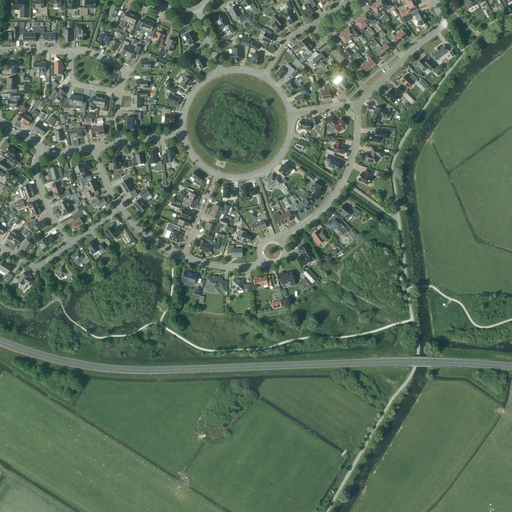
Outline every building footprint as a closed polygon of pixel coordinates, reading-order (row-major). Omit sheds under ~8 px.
[(29,17),(29,8),(29,6),(25,6),(25,0),(12,0),(12,10),(20,10),(20,17),(29,17)] [(43,0),(41,0),(40,0),(40,1),(33,1),(33,8),(41,8),(41,15),(47,15),(47,7),(43,7),(43,0)] [(61,4),(61,0),(50,0),(51,7),(61,7),(61,11),(65,11),(65,4),(61,4)] [(81,16),(81,8),(77,8),(77,0),(68,0),(68,9),(73,9),(73,16),(81,16)] [(89,0),(88,0),(85,0),(85,8),(81,8),(81,14),(81,16),(88,16),(88,8),(96,8),(96,0),(89,0)] [(251,0),(240,0),(245,8),(250,5),(252,10),(256,8),(251,0)] [(303,11),(304,13),(306,14),(308,13),(309,15),(315,11),(312,5),(315,4),(313,0),(308,0),(310,4),(305,7),(306,9),(303,11)] [(392,6),(387,0),(385,2),(382,0),(379,0),(376,3),(383,10),(386,7),(388,10),(392,6)] [(416,0),(413,0),(407,3),(408,6),(409,9),(419,4),(416,0)] [(379,13),(383,10),(376,3),(371,7),(375,11),(372,13),(377,19),(381,15),(379,13)] [(119,17),(116,16),(119,8),(113,5),(110,10),(108,14),(113,17),(111,22),(116,24),(119,17)] [(240,14),(236,5),(229,9),(232,15),(231,15),(233,19),(238,16),(242,23),(248,19),(244,12),(240,14)] [(290,24),(296,22),(294,19),(295,19),(291,11),(288,12),(287,9),(283,11),(284,14),(288,22),(289,22),(290,24)] [(127,21),(129,22),(133,14),(127,11),(124,20),(123,19),(120,26),(124,28),(127,21)] [(413,17),(415,16),(417,20),(417,25),(420,25),(420,26),(428,22),(426,18),(425,15),(424,15),(423,12),(419,14),(418,11),(411,14),(413,17)] [(369,17),(365,13),(360,17),(367,25),(370,22),(372,24),(376,21),(371,15),(369,17)] [(133,14),(129,22),(128,24),(134,26),(138,16),(133,14)] [(218,25),(220,28),(228,24),(223,14),(215,18),(219,24),(218,25)] [(281,20),(277,14),(272,18),(275,22),(271,25),(277,33),(283,28),(281,25),(284,22),(281,20)] [(364,28),(367,25),(360,17),(355,22),(359,26),(357,28),(361,34),(365,30),(364,28)] [(141,24),(138,23),(136,30),(140,32),(141,30),(145,31),(149,21),(144,18),(141,24)] [(155,23),(149,21),(145,31),(148,33),(147,35),(152,37),(155,30),(152,29),(155,23)] [(236,30),(232,24),(228,26),(231,33),(236,30)] [(395,31),(398,34),(403,41),(408,37),(403,31),(406,29),(402,24),(395,31)] [(33,27),(33,33),(30,33),(30,42),(36,42),(36,35),(40,35),(40,28),(40,26),(33,27)] [(81,30),(81,26),(77,26),(77,33),(80,33),(80,40),(87,40),(87,30),(81,30)] [(24,42),(30,42),(30,33),(24,33),(24,27),(20,27),(20,35),(24,35),(24,42)] [(53,30),(53,33),(50,33),(50,42),(56,42),(56,35),(60,35),(60,27),(55,27),(55,30),(53,30)] [(344,31),(350,39),(354,36),(356,38),(360,35),(354,28),(351,30),(349,27),(344,31)] [(16,38),(19,38),(19,28),(12,28),(12,33),(8,33),(8,42),(16,42),(16,38)] [(44,35),(44,42),(50,42),(50,33),(44,33),(44,28),(40,28),(40,35),(44,35)] [(272,41),(272,40),(274,37),(270,35),(271,32),(265,29),(264,31),(266,32),(263,37),(260,38),(261,41),(264,41),(270,44),(271,43),(273,42),(272,41)] [(190,45),(191,45),(192,47),(190,48),(191,51),(197,48),(195,45),(194,45),(193,43),(198,41),(196,36),(195,37),(192,31),(185,35),(190,45)] [(347,42),(350,39),(344,31),(339,36),(342,40),(340,42),(345,48),(349,44),(347,42)] [(164,35),(158,32),(157,35),(154,33),(152,39),(155,40),(154,42),(160,44),(164,35)] [(107,45),(112,35),(108,33),(107,36),(101,34),(97,43),(103,46),(105,43),(107,45)] [(391,41),(394,39),(399,45),(403,41),(398,34),(395,36),(392,33),(387,37),(391,41)] [(125,36),(119,34),(117,39),(122,42),(125,36)] [(384,45),(381,48),(387,55),(392,51),(387,45),(390,43),(384,36),(382,39),(384,41),(382,43),(384,45)] [(309,43),(305,38),(298,44),(297,43),(294,46),(296,49),(300,46),(302,49),(309,43)] [(167,43),(168,43),(166,47),(163,45),(160,52),(165,54),(167,49),(172,51),(176,42),(169,39),(167,43)] [(119,43),(113,40),(109,49),(115,52),(119,43)] [(130,43),(124,40),(121,46),(125,48),(122,54),(127,56),(131,48),(128,46),(130,43)] [(257,50),(260,46),(253,42),(250,46),(257,50)] [(313,48),(309,43),(302,49),(300,51),(302,53),(302,54),(305,58),(309,55),(307,53),(313,48)] [(135,50),(131,48),(127,56),(133,59),(135,55),(139,55),(143,47),(137,45),(135,50)] [(432,54),(436,59),(447,51),(444,45),(432,54)] [(243,59),(242,47),(232,47),(232,49),(230,49),(230,59),(233,58),(233,62),(240,62),(240,59),(243,59)] [(347,48),(343,51),(348,58),(352,54),(347,48)] [(383,59),(387,55),(381,48),(377,52),(374,48),(372,50),(375,55),(378,53),(383,59)] [(370,57),(365,61),(371,68),(376,64),(371,59),(373,57),(368,50),(366,52),(370,57)] [(253,58),(254,58),(253,64),(260,65),(261,58),(262,59),(263,55),(254,53),(253,58)] [(317,65),(326,58),(324,56),(323,55),(321,53),(315,58),(312,55),(307,60),(310,63),(313,60),(317,65)] [(207,66),(202,57),(198,59),(195,54),(188,58),(191,63),(195,61),(200,70),(207,66)] [(151,55),(148,61),(141,60),(141,68),(151,68),(151,63),(157,63),(157,58),(151,55)] [(435,67),(428,60),(425,63),(422,59),(417,64),(423,71),(427,68),(431,71),(435,67)] [(41,63),(40,63),(40,72),(40,76),(45,75),(44,72),(46,72),(46,76),(50,76),(50,69),(46,69),(46,63),(45,63),(45,61),(41,61),(41,63)] [(361,61),(357,64),(360,67),(361,66),(367,72),(371,68),(365,61),(363,63),(361,61)] [(20,68),(21,67),(21,64),(20,63),(18,63),(18,62),(8,62),(8,69),(12,69),(12,73),(18,73),(18,68),(20,68)] [(40,72),(40,63),(34,63),(34,69),(30,69),(30,76),(34,76),(34,72),(40,72)] [(55,74),(62,74),(62,70),(64,70),(64,66),(62,66),(62,63),(55,63),(55,68),(51,68),(52,76),(55,76),(55,74)] [(282,67),(281,68),(279,68),(279,70),(276,74),(281,79),(286,73),(289,76),(294,71),(290,66),(286,70),(282,67)] [(185,89),(192,81),(188,78),(190,75),(185,71),(181,76),(184,78),(179,84),(185,89)] [(408,88),(413,83),(414,83),(418,79),(412,73),(408,77),(406,75),(400,80),(408,88)] [(143,81),(137,80),(137,88),(148,88),(148,82),(151,82),(151,76),(143,76),(143,81)] [(298,88),(292,79),(285,83),(288,87),(287,87),(289,89),(292,93),(298,88)] [(350,87),(342,79),(336,85),(334,82),(331,85),(336,89),(338,87),(340,88),(344,93),(350,87)] [(428,87),(421,80),(419,82),(426,89),(428,87)] [(168,84),(166,88),(171,91),(170,94),(169,94),(166,102),(170,103),(170,104),(173,105),(174,105),(177,106),(180,98),(174,95),(174,93),(175,93),(177,89),(168,84)] [(325,91),(321,92),(319,94),(320,99),(323,99),(323,100),(331,99),(330,93),(334,91),(330,84),(328,85),(327,84),(324,85),(325,91)] [(399,97),(403,92),(398,87),(394,92),(391,89),(385,95),(393,103),(399,97)] [(66,93),(60,88),(57,91),(55,89),(48,98),(52,101),(55,97),(60,100),(61,101),(64,97),(63,96),(66,93)] [(307,89),(300,91),(302,95),(294,98),(297,105),(306,101),(304,96),(309,94),(307,89)] [(133,99),(133,101),(142,101),(142,97),(148,97),(148,92),(136,92),(136,95),(132,95),(132,99),(133,99)] [(406,93),(403,95),(411,104),(414,101),(406,93)] [(18,98),(20,98),(20,94),(11,94),(11,100),(8,100),(8,107),(18,107),(18,98)] [(70,104),(76,105),(77,96),(71,95),(71,98),(66,100),(62,107),(70,109),(70,104)] [(83,97),(77,96),(76,105),(75,107),(81,108),(81,111),(85,111),(87,101),(83,100),(83,97)] [(95,106),(98,106),(100,97),(94,96),(93,101),(90,101),(89,109),(94,110),(95,106)] [(98,106),(102,107),(101,110),(107,111),(108,105),(105,105),(106,98),(100,97),(98,106)] [(139,107),(139,111),(146,111),(146,106),(142,106),(142,101),(133,101),(133,104),(132,104),(132,107),(139,107)] [(21,122),(22,123),(28,115),(25,113),(29,107),(24,104),(18,113),(20,115),(17,120),(21,122)] [(383,110),(384,110),(376,106),(374,111),(375,111),(374,114),(373,114),(371,119),(378,122),(381,115),(389,118),(391,113),(383,110)] [(165,122),(174,123),(175,114),(170,114),(171,110),(163,109),(162,116),(165,116),(165,122)] [(30,116),(28,115),(22,123),(28,126),(32,119),(34,121),(40,113),(35,110),(30,116)] [(128,124),(127,124),(127,128),(137,129),(137,120),(141,120),(141,113),(134,113),(134,117),(128,117),(128,124)] [(47,122),(53,125),(56,119),(51,116),(47,122)] [(343,129),(343,128),(346,124),(341,119),(338,121),(334,117),(324,119),(324,124),(330,123),(333,127),(333,126),(339,132),(340,131),(341,131),(342,131),(343,130),(343,129)] [(300,121),(299,129),(305,130),(306,131),(309,131),(310,130),(310,124),(313,124),(314,125),(318,125),(317,118),(312,119),(313,119),(310,119),(310,122),(300,121)] [(43,125),(38,122),(33,130),(37,133),(43,125)] [(55,132),(57,141),(64,140),(63,132),(66,131),(65,124),(60,125),(61,131),(55,132)] [(80,128),(79,124),(75,125),(76,129),(78,138),(83,137),(83,134),(87,133),(85,125),(82,126),(82,128),(80,128)] [(48,128),(43,125),(37,133),(42,136),(48,128)] [(370,133),(370,141),(379,142),(379,143),(383,144),(383,138),(387,139),(388,131),(376,130),(376,134),(370,133)] [(309,140),(305,138),(303,141),(299,140),(298,144),(296,143),(295,148),(302,151),(304,147),(306,148),(309,140)] [(342,146),(343,141),(337,139),(335,144),(333,152),(343,154),(345,147),(342,146)] [(9,159),(17,164),(20,159),(15,156),(18,151),(10,146),(6,152),(11,156),(9,159)] [(371,154),(367,153),(365,161),(375,163),(375,160),(377,160),(378,156),(382,157),(383,150),(372,147),(371,152),(371,154)] [(174,153),(174,149),(166,150),(167,155),(163,155),(164,163),(173,162),(177,155),(174,153)] [(156,151),(150,152),(151,157),(149,157),(150,164),(156,163),(156,166),(154,166),(155,171),(163,170),(161,161),(158,161),(156,151)] [(136,155),(137,158),(132,159),(133,166),(138,165),(138,164),(145,163),(143,154),(136,155)] [(338,159),(335,158),(328,155),(326,161),(330,162),(328,166),(337,170),(340,164),(336,162),(338,159)] [(120,158),(113,159),(114,170),(121,168),(127,167),(131,167),(130,161),(127,162),(127,161),(121,162),(120,158)] [(0,161),(0,168),(6,172),(9,167),(11,169),(15,164),(8,159),(5,164),(0,161)] [(83,163),(81,163),(80,164),(78,165),(80,172),(81,172),(83,178),(90,176),(89,172),(88,172),(87,170),(91,169),(89,161),(83,163)] [(284,166),(283,165),(281,167),(282,167),(279,170),(286,177),(293,168),(292,168),(293,167),(291,165),(290,166),(287,163),(284,166)] [(63,177),(61,167),(57,168),(57,167),(54,168),(54,167),(53,168),(52,168),(49,169),(47,169),(47,172),(48,172),(49,179),(53,179),(60,177),(63,177)] [(359,176),(358,177),(358,178),(358,179),(358,180),(368,184),(371,177),(373,171),(367,169),(365,172),(364,174),(361,173),(360,176),(359,176)] [(195,171),(191,176),(195,179),(194,181),(198,184),(200,186),(200,187),(203,188),(205,183),(202,182),(202,180),(204,177),(195,171)] [(123,189),(131,184),(128,179),(132,176),(130,173),(124,177),(126,180),(120,184),(123,189)] [(17,182),(22,185),(27,178),(22,175),(17,182)] [(268,187),(270,185),(272,188),(277,185),(278,185),(282,183),(278,177),(275,178),(273,175),(264,180),(268,187)] [(62,188),(65,187),(62,178),(56,180),(57,183),(51,186),(53,191),(62,188)] [(87,183),(85,179),(81,181),(83,187),(87,185),(89,188),(97,184),(95,179),(87,183)] [(316,189),(314,192),(312,193),(312,195),(318,200),(324,192),(319,189),(322,185),(316,182),(313,186),(316,189)] [(31,184),(21,188),(23,193),(33,190),(31,184)] [(99,190),(97,184),(89,188),(90,191),(86,193),(88,198),(95,195),(93,192),(99,190)] [(135,189),(131,184),(123,189),(126,194),(130,192),(131,194),(130,194),(132,197),(137,194),(135,189)] [(249,185),(241,186),(242,193),(240,195),(243,197),(243,198),(250,196),(250,195),(257,194),(256,187),(249,189),(249,185)] [(236,190),(231,189),(231,186),(223,186),(223,197),(230,198),(230,196),(236,197),(236,190)] [(61,195),(62,198),(71,195),(69,190),(64,192),(62,188),(53,191),(55,197),(61,195)] [(188,188),(187,191),(191,193),(189,198),(197,202),(199,196),(193,194),(194,190),(188,188)] [(150,194),(147,189),(140,193),(143,198),(150,194)] [(33,190),(23,193),(24,197),(25,199),(35,196),(33,190)] [(311,198),(305,193),(301,196),(304,200),(301,202),(307,210),(312,206),(307,200),(310,198),(311,198)] [(185,197),(182,205),(187,207),(188,205),(195,208),(197,202),(189,198),(185,197)] [(98,198),(91,202),(94,207),(97,205),(99,208),(102,207),(103,208),(106,206),(105,205),(107,204),(104,198),(99,201),(98,198)] [(139,199),(134,204),(141,212),(148,207),(145,204),(144,205),(139,199)] [(58,205),(61,210),(70,206),(67,200),(58,205)] [(30,211),(39,207),(37,201),(28,205),(30,211)] [(302,214),(307,210),(301,202),(298,205),(295,201),(291,205),(295,211),(294,210),(297,208),(302,214)] [(215,204),(213,210),(221,214),(221,213),(225,215),(229,206),(224,204),(222,207),(215,204)] [(343,214),(343,216),(346,217),(347,218),(350,214),(356,218),(360,212),(354,207),(351,210),(344,204),(339,211),(343,214)] [(70,206),(61,210),(64,216),(73,211),(70,206)] [(188,209),(181,206),(179,211),(182,212),(181,216),(190,220),(193,213),(187,211),(188,209)] [(288,211),(284,214),(288,222),(290,221),(291,221),(294,219),(291,214),(294,212),(291,206),(286,208),(288,211)] [(41,213),(39,207),(30,211),(32,217),(41,213)] [(213,210),(210,216),(219,219),(221,214),(213,210)] [(83,223),(81,220),(84,218),(80,212),(74,216),(77,219),(70,223),(74,229),(83,223)] [(286,223),(288,222),(284,214),(280,216),(278,212),(274,214),(276,221),(280,219),(283,225),(286,223)] [(265,214),(256,217),(258,222),(261,230),(267,228),(264,222),(268,220),(265,214)] [(188,226),(190,220),(181,216),(179,220),(175,218),(173,223),(183,227),(184,224),(188,226)] [(253,219),(247,221),(250,228),(253,226),(255,232),(261,230),(258,222),(256,217),(253,219)] [(39,231),(47,226),(44,219),(37,223),(35,220),(29,223),(31,228),(36,226),(39,231)] [(331,231),(335,227),(343,235),(348,231),(337,219),(336,221),(334,219),(332,221),(331,220),(328,223),(328,222),(325,225),(328,229),(328,228),(331,231)] [(208,222),(206,228),(214,231),(217,232),(219,227),(222,228),(223,225),(216,222),(215,225),(208,222)] [(180,240),(180,239),(183,233),(173,229),(175,225),(169,223),(166,230),(172,232),(169,238),(175,241),(176,242),(178,242),(180,242),(180,240)] [(112,240),(118,235),(122,232),(118,226),(114,229),(112,227),(105,231),(112,240)] [(212,237),(214,231),(206,228),(203,234),(208,236),(207,238),(212,239),(213,237),(212,237)] [(247,232),(243,231),(240,230),(240,232),(238,232),(236,238),(237,238),(236,241),(244,244),(245,241),(249,242),(251,236),(246,234),(247,232)] [(329,239),(323,230),(320,233),(318,230),(316,231),(314,233),(312,235),(316,241),(314,242),(317,245),(324,240),(326,242),(329,239)] [(351,230),(348,233),(353,238),(356,235),(351,230)] [(7,239),(12,242),(17,234),(12,231),(7,239)] [(17,234),(12,242),(17,245),(22,237),(17,234)] [(55,240),(51,234),(44,239),(42,237),(36,240),(39,245),(44,241),(47,246),(55,240)] [(33,244),(27,240),(22,248),(30,253),(32,249),(30,248),(33,244)] [(93,255),(98,251),(101,254),(106,249),(102,243),(99,245),(99,246),(98,247),(93,240),(86,245),(93,255)] [(213,248),(217,249),(217,250),(218,250),(220,244),(209,240),(210,240),(208,244),(202,241),(199,249),(204,251),(208,253),(208,252),(209,252),(210,248),(213,248)] [(307,263),(310,261),(311,262),(314,260),(314,259),(316,258),(312,250),(310,251),(306,243),(299,247),(302,254),(302,256),(298,258),(302,265),(303,265),(304,265),(307,263)] [(236,257),(236,256),(242,256),(243,249),(234,248),(234,245),(228,245),(227,253),(232,254),(231,257),(236,257)] [(77,265),(81,262),(80,261),(82,259),(86,264),(90,260),(85,253),(82,255),(80,253),(81,252),(79,250),(72,256),(75,260),(74,261),(77,265)] [(9,282),(13,275),(9,272),(13,266),(4,260),(0,265),(0,269),(6,274),(3,278),(9,282)] [(70,271),(69,271),(67,273),(63,266),(58,269),(57,268),(54,271),(56,274),(57,273),(59,275),(58,276),(60,279),(63,277),(63,276),(66,274),(68,276),(72,273),(70,271)] [(315,278),(314,277),(313,275),(313,276),(307,270),(305,271),(303,269),(301,271),(311,282),(315,278)] [(197,282),(199,278),(196,277),(197,274),(185,271),(182,280),(194,284),(195,281),(197,282)] [(296,284),(292,272),(284,274),(284,272),(279,274),(282,284),(289,282),(289,283),(290,282),(291,286),(296,284)] [(21,284),(22,286),(21,288),(24,290),(28,283),(31,285),(34,280),(31,278),(23,273),(18,282),(21,284)] [(268,276),(269,280),(268,277),(267,278),(266,276),(255,278),(257,286),(268,284),(269,284),(270,285),(270,286),(273,285),(273,284),(275,284),(274,280),(272,280),(271,275),(268,276)] [(221,280),(221,279),(208,277),(206,289),(208,289),(208,291),(211,291),(211,292),(214,292),(215,292),(219,292),(220,289),(226,290),(227,281),(221,280)] [(301,287),(304,290),(311,284),(305,277),(302,279),(306,283),(301,287)] [(232,280),(232,284),(233,284),(233,290),(233,291),(233,293),(237,293),(237,290),(243,290),(243,280),(237,280),(236,279),(232,280)]
